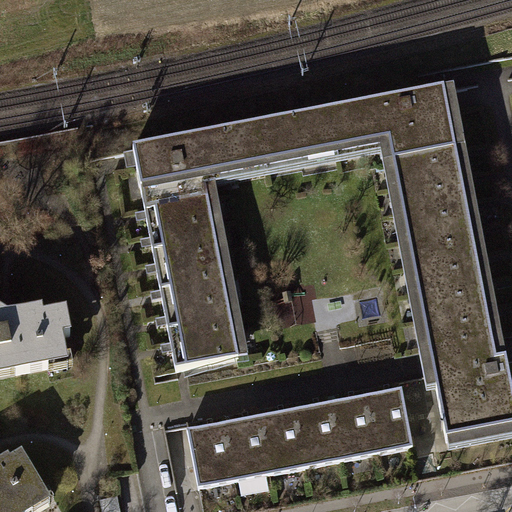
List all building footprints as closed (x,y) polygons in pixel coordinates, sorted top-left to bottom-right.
[(389,145),(393,164),(456,152),(446,100),(444,92),(422,96),(257,128),(265,168),(389,145)] [(204,180),(265,168),(257,128),(133,151),(176,373),(239,362),(204,180)] [(431,365),(446,444),(511,431),(511,390),(506,362),(496,364),(494,352),(456,152),(393,164),(431,365)] [(0,368),(10,367),(12,378),(45,371),(42,361),(62,357),(58,339),(67,337),(62,314),(40,318),(38,311),(8,317),(1,318),(0,317),(0,368)] [(402,388),(367,394),(378,453),(410,447),(413,446),(402,388)] [(367,394),(331,401),(342,460),(378,453),(367,394)] [(331,401),(295,408),(306,467),(342,460),(331,401)] [(295,408),(260,415),(271,473),(306,467),(295,408)] [(260,415),(224,422),(235,480),(271,473),(260,415)] [(224,422),(188,429),(200,487),(235,480),(224,422)] [(0,511),(25,511),(29,510),(25,504),(41,494),(17,457),(6,464),(3,459),(0,460),(0,511)]
